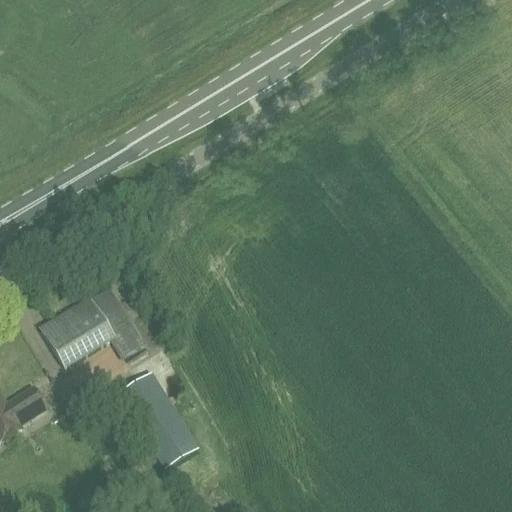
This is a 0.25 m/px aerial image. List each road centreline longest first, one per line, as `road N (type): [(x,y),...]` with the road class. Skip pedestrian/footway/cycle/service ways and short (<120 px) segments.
road 1 (unclassified): [(0,280),(459,0)]
road 2 (secondary): [(0,221),(372,0)]
